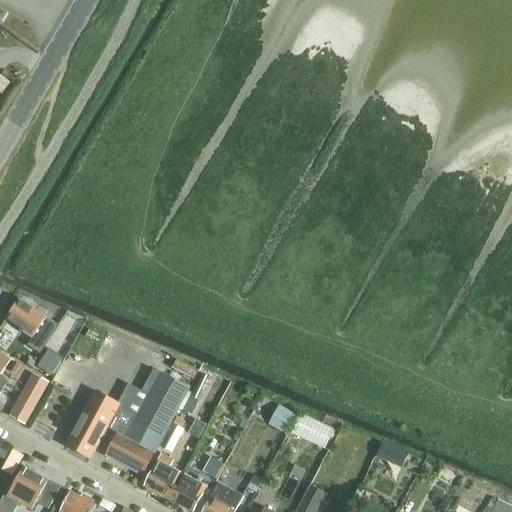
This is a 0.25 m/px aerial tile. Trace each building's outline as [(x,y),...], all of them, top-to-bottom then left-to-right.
[(5,321),(42,345),(56,324),(20,299),(5,321)] [(94,344),(89,355),(96,358),(101,347),(94,344)] [(38,367),(52,377),(63,360),(49,351),(38,367)] [(0,354),(0,393),(1,391),(7,383),(0,378),(0,375),(10,361),(0,354)] [(75,381),(79,374),(68,368),(64,375),(75,381)] [(67,447),(90,459),(107,428),(119,434),(107,457),(143,476),(158,447),(171,423),(189,389),(188,388),(192,380),(179,373),(175,381),(154,370),(142,392),(138,390),(128,385),(118,406),(95,394),(67,447)] [(202,374),(190,397),(199,401),(210,379),(202,374)] [(65,376),(59,387),(70,393),(76,382),(65,376)] [(25,387),(17,402),(32,410),(41,396),(25,387)] [(190,397),(182,412),(191,417),(199,401),(190,397)] [(279,407),(269,426),(287,435),(297,416),(279,407)] [(299,414),(290,433),(299,438),(325,450),(334,431),(299,414)] [(171,423),(158,447),(172,454),(184,430),(171,423)] [(408,469),(414,451),(380,439),(373,457),(408,469)] [(2,449),(0,454),(0,457),(8,461),(11,452),(2,449)] [(144,488),(170,501),(183,476),(170,469),(174,461),(162,455),(144,488)] [(183,476),(170,501),(190,511),(193,511),(206,488),(210,481),(214,483),(224,466),(213,459),(204,475),(200,474),(196,483),(183,476)] [(295,467),(291,475),(300,480),(305,472),(295,467)] [(0,503),(0,511),(14,511),(19,504),(32,511),(36,503),(48,510),(60,488),(24,468),(18,480),(14,477),(0,503)] [(255,477),(251,485),(259,489),(264,481),(255,477)] [(203,511),(235,511),(243,498),(218,485),(203,511)] [(311,486),(301,505),(296,511),(316,511),(326,494),(311,486)] [(92,511),(95,507),(92,505),(94,502),(82,496),(81,499),(70,493),(60,511),(92,511)] [(366,494),(362,500),(373,506),(376,499),(366,494)] [(443,501),(439,510),(442,511),(446,511),(450,505),(443,501)] [(493,511),(511,511),(511,507),(498,501),(493,511)]
